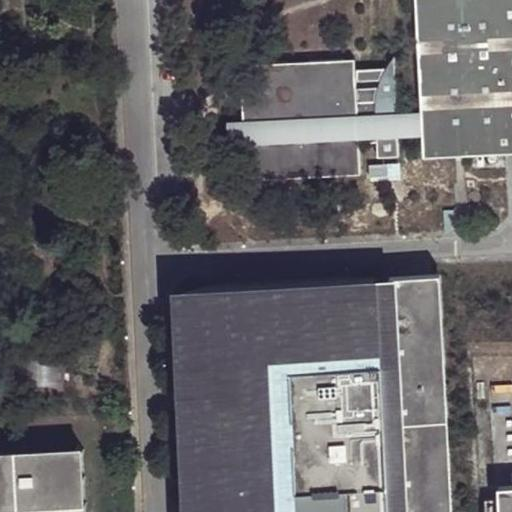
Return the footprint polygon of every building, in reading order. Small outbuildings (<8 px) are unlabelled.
[(415,0),(423,111),(425,137),(427,154),(510,150),(502,0),(415,0)] [(511,0),(502,0),(510,150),(511,149),(511,0)] [(239,134),(239,148),(241,182),(355,175),(354,142),(372,141),(373,159),(393,157),(392,140),(390,114),(388,58),(381,69),(376,81),(371,102),(351,103),(350,70),(349,61),(293,64),(236,67),(238,110),(238,122),(239,134)] [(381,69),(350,70),(351,103),(371,102),(376,81),(381,69)] [(390,114),(392,140),(425,137),(423,111),(390,114)] [(223,149),(239,148),(239,134),(238,122),(222,123),(223,149)] [(441,511),(427,274),(406,276),(407,285),(388,286),(380,287),(372,287),(371,277),(202,287),(214,491),(246,489),(246,495),(246,505),(246,511),(441,511)] [(450,511),(437,274),(427,274),(441,511),(450,511)] [(407,285),(406,276),(387,277),(388,286),(407,285)] [(214,511),(214,497),(246,495),(246,489),(214,491),(202,287),(167,290),(179,511),(214,511)] [(0,450),(0,511),(86,511),(83,446),(0,450)] [(511,511),(511,483),(500,484),(501,501),(501,511),(511,511)] [(501,511),(501,501),(491,501),(491,511),(501,511)]
